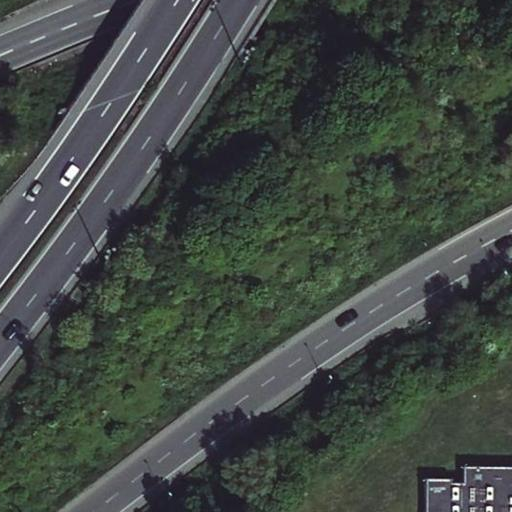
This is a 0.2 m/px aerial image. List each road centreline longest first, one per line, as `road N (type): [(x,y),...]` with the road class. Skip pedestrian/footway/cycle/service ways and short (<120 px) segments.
road 1 (motorway): [(152,466),(340,333),(511,233)]
road 2 (trunk): [(0,338),(240,0)]
road 3 (trunk): [(180,0),(0,254)]
road 4 (motorway): [(123,1),(0,56)]
road 5 (motorway): [(123,1),(0,43)]
